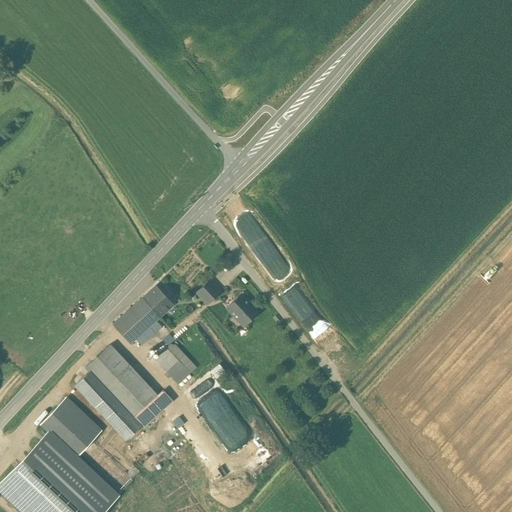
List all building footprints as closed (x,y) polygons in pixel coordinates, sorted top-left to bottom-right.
[(255,261),(271,251),(242,206),(233,211),(231,208),(224,212),(255,261)] [(196,293),(207,303),(220,292),(209,280),(196,293)] [(155,285),(112,324),(130,344),(173,305),(155,285)] [(240,294),(226,308),(243,325),(257,312),(240,294)] [(156,395),(109,344),(85,367),(89,372),(132,416),(156,395)] [(166,348),(154,358),(166,371),(178,361),(166,348)] [(140,426),(132,416),(89,372),(77,383),(128,438),(140,426)] [(162,390),(136,414),(144,423),(171,399),(162,390)] [(99,431),(65,399),(40,426),(48,433),(75,457),(99,431)] [(139,442),(161,464),(183,442),(163,420),(155,428),(154,428),(139,442)] [(48,433),(0,484),(0,487),(26,511),(101,511),(116,496),(75,457),(48,433)]
